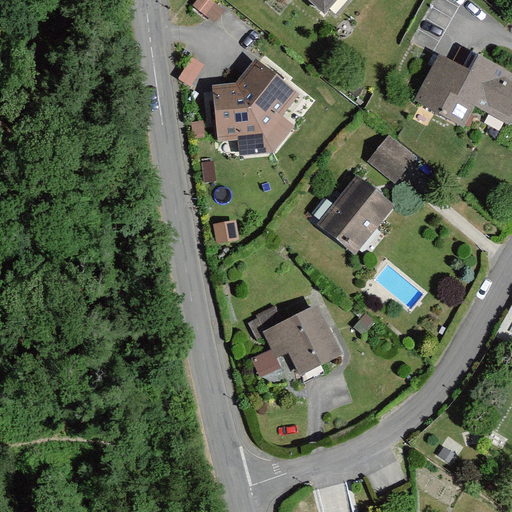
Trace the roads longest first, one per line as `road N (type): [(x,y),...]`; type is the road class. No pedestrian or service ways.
road 1 (unclassified): [(231,492),(164,160),(145,0)]
road 2 (residential): [(511,256),(457,352),(396,433),(320,472),(231,492)]
